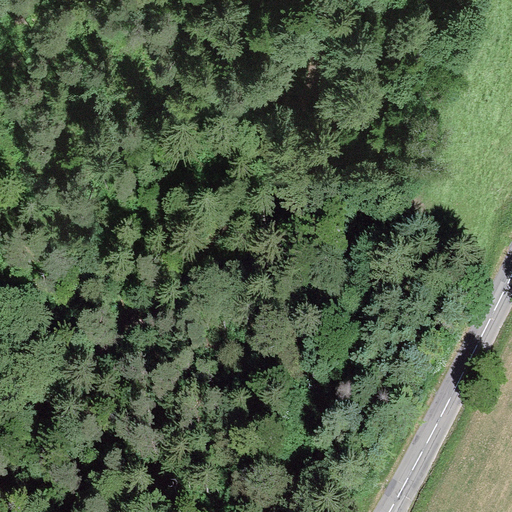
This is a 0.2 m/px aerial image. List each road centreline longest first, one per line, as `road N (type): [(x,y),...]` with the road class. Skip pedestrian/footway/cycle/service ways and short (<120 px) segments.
road 1 (track): [(347,0),(268,173),(205,259),(144,327),(0,425)]
road 2 (tertiary): [(511,276),(388,511)]
